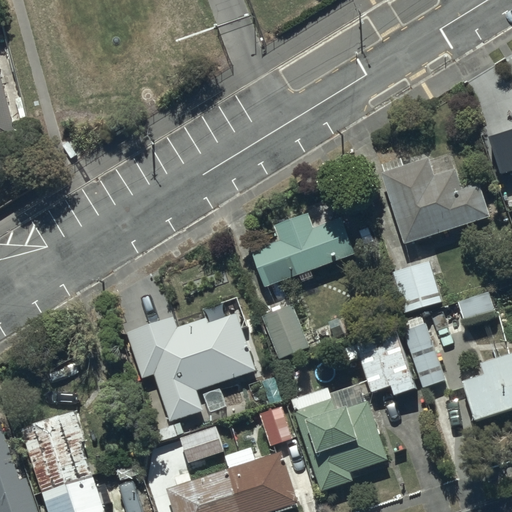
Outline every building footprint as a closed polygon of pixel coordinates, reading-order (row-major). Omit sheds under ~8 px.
[(0,54),(0,138),(22,132),(0,54)] [(511,125),(491,132),(502,166),(511,162),(511,125)] [(431,152),(385,169),(411,241),(497,210),(485,179),(468,185),(461,166),(439,174),(431,152)] [(15,166),(0,172),(0,190),(21,182),(15,166)] [(284,237),(257,247),(270,284),(357,252),(343,214),(315,224),(309,208),(278,220),(284,237)] [(435,259),(395,271),(408,311),(447,299),(435,259)] [(492,290),(463,300),(469,319),(499,309),(492,290)] [(296,303),(266,314),(282,358),(312,348),(296,303)] [(132,327),(133,330),(145,377),(160,373),(173,420),(207,410),(201,388),(260,372),(243,311),(215,319),(214,316),(179,325),(176,315),(132,327)] [(428,319),(407,326),(427,384),(449,376),(428,319)] [(397,327),(357,342),(378,393),(397,385),(399,392),(420,384),(397,327)] [(485,371),(467,378),(481,417),(511,406),(511,351),(482,362),(485,371)] [(333,385),(295,398),(324,489),(357,479),(354,470),(392,458),(367,379),(335,389),(333,385)] [(36,511),(1,403),(0,403),(0,511),(36,511)] [(284,403),(265,410),(275,441),(295,435),(284,403)] [(80,407),(28,422),(54,511),(113,511),(110,502),(117,500),(111,479),(100,482),(88,442),(90,441),(80,407)] [(217,424),(183,434),(192,462),(225,452),(217,424)] [(182,484),(170,487),(178,511),(271,511),(302,502),(286,448),(257,457),(254,446),(229,454),(234,468),(194,480),(191,470),(179,474),(182,484)]
